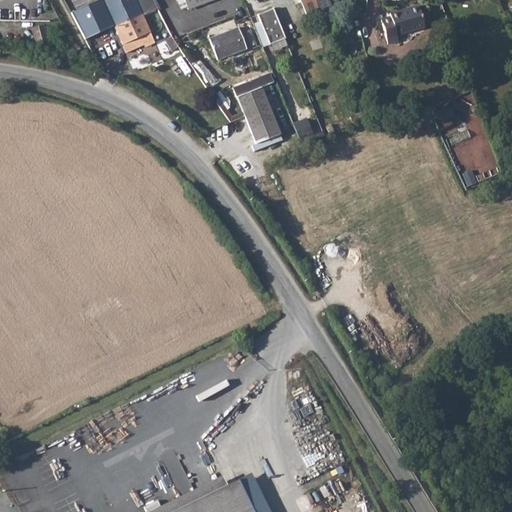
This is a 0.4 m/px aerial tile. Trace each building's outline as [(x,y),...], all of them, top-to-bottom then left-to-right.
[(97,0),(109,26),(136,14),(156,6),(153,0),(97,0)] [(183,0),(186,6),(188,9),(211,0),(183,0)] [(299,0),(300,1),(307,18),(320,12),(314,0),(299,0)] [(315,0),(322,15),(333,10),(329,0),(315,0)] [(390,17),(381,20),(387,43),(397,40),(396,35),(424,27),(418,6),(389,14),(390,17)] [(272,9),(257,15),(268,45),(285,38),(281,29),(272,9)] [(136,14),(109,26),(116,45),(144,34),(136,14)] [(257,15),(251,17),(262,47),(268,45),(257,15)] [(208,30),(210,37),(238,26),(236,19),(208,30)] [(28,29),(32,46),(45,43),(41,26),(28,29)] [(237,28),(209,39),(217,60),(246,48),(237,28)] [(176,44),(170,32),(164,36),(170,47),(176,44)] [(144,34),(116,45),(119,53),(148,42),(144,34)] [(83,57),(80,50),(75,53),(79,60),(83,57)] [(194,65),(190,68),(205,90),(219,111),(228,126),(244,117),(242,113),(230,121),(194,65)] [(270,73),(251,81),(255,90),(261,88),(274,83),(270,73)] [(251,81),(233,88),(236,97),(255,90),(251,81)] [(255,90),(236,97),(242,113),(244,117),(255,144),(280,135),(261,88),(255,90)] [(388,110),(385,103),(379,105),(383,113),(388,110)] [(355,115),(350,117),(353,123),(358,121),(355,115)] [(306,118),(294,123),(301,140),(303,140),(313,135),(306,118)] [(330,124),(325,126),(328,133),(333,130),(330,124)] [(251,511),(243,496),(249,493),(242,479),(236,482),(235,480),(171,511),(251,511)]
